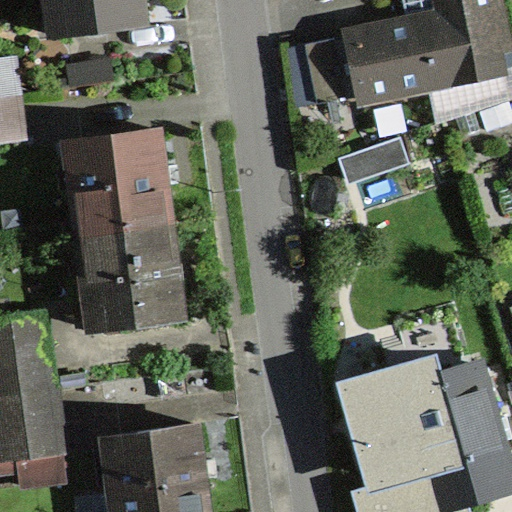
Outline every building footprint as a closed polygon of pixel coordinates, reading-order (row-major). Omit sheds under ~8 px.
[(139,0),(50,0),(55,36),(142,24),(139,0)] [(438,0),(442,16),(347,35),(359,99),(502,70),(498,46),(488,0),(438,0)] [(501,0),(488,0),(498,46),(511,44),(501,0)] [(335,36),(305,43),(318,101),(348,95),(335,36)] [(0,58),(0,95),(19,94),(15,57),(0,58)] [(19,94),(0,95),(0,139),(24,137),(19,94)] [(348,95),(318,101),(322,118),(352,111),(348,95)] [(511,121),(511,108),(509,100),(480,111),(488,131),(511,121)] [(157,130),(68,141),(80,234),(169,222),(157,130)] [(399,142),(349,161),(360,189),(410,169),(399,142)] [(169,222),(80,234),(93,330),(181,318),(169,222)] [(0,318),(0,355),(47,349),(41,312),(0,318)] [(482,319),(436,334),(444,356),(489,341),(482,319)] [(0,355),(0,393),(52,387),(47,349),(0,355)] [(511,477),(479,364),(407,384),(442,509),(511,488),(511,477)] [(52,387),(0,393),(0,460),(66,453),(58,387),(52,387)] [(207,511),(196,423),(106,435),(116,511),(207,511)]
